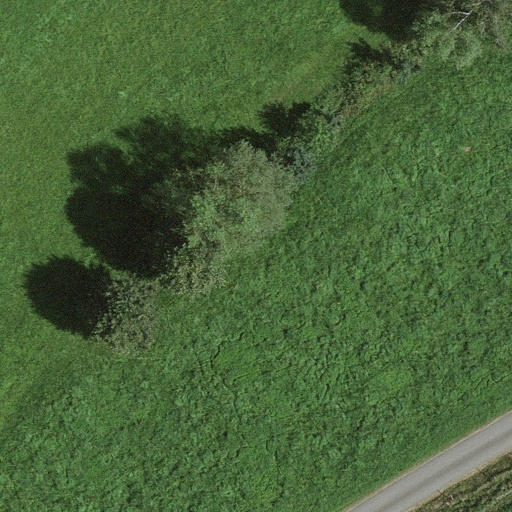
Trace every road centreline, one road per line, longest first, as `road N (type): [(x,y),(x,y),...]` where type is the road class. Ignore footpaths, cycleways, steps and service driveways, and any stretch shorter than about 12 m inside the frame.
road 1 (track): [(0,410),(143,227),(409,0)]
road 2 (track): [(376,511),(511,431)]
